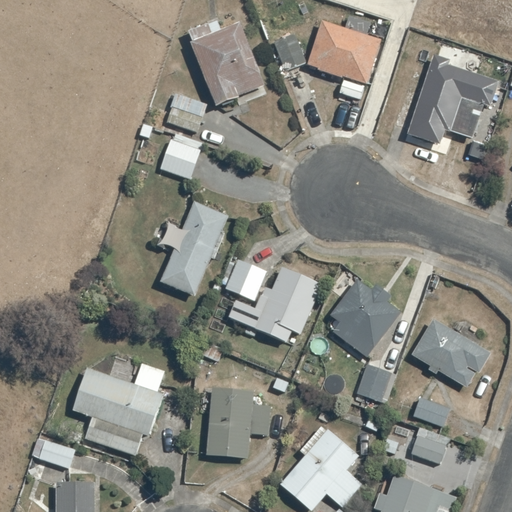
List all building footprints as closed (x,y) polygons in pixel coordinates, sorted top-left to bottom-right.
[(385,40),(324,22),(311,68),(372,85),(385,40)] [(266,90),(242,26),(194,44),(219,108),(266,90)] [(306,65),(297,36),(277,43),(286,72),(306,65)] [(479,74),(434,60),(411,134),(445,145),(449,131),(475,140),(486,103),(490,104),(498,80),(479,74)] [(209,105),(175,94),(165,122),(200,133),(209,105)] [(205,146),(172,135),(160,169),(193,180),(205,146)] [(231,217),(197,203),(164,283),(198,297),(231,217)] [(270,271),(240,260),(228,291),(259,302),(270,271)] [(327,283),(287,266),(267,313),(252,306),(244,324),(290,344),(295,331),(304,335),(327,283)] [(405,308),(362,279),(336,317),(344,323),(336,334),(370,358),(405,308)] [(493,352),(437,320),(416,358),(472,390),(493,352)] [(114,354),(106,375),(87,369),(72,410),(93,417),(86,438),(138,456),(145,435),(151,437),(166,394),(160,392),(167,372),(143,364),(114,354)] [(392,375),(367,365),(356,394),(381,403),(392,375)] [(253,393),(202,389),(200,411),(213,412),(209,455),(251,459),(253,434),(269,436),(271,408),(252,406),(253,393)] [(452,408),(421,398),(414,417),(445,428),(452,408)] [(419,426),(409,455),(442,466),(452,437),(419,426)] [(360,456),(325,427),(306,450),(310,453),(283,485),(314,511),(328,494),(343,507),(362,485),(347,473),(360,456)] [(78,449),(39,438),(33,458),(72,469),(78,449)] [(81,475),(70,474),(70,485),(62,485),(60,511),(97,511),(99,485),(81,484),(81,475)] [(432,511),(439,492),(397,477),(390,499),(378,495),(374,507),(385,511),(432,511)]
